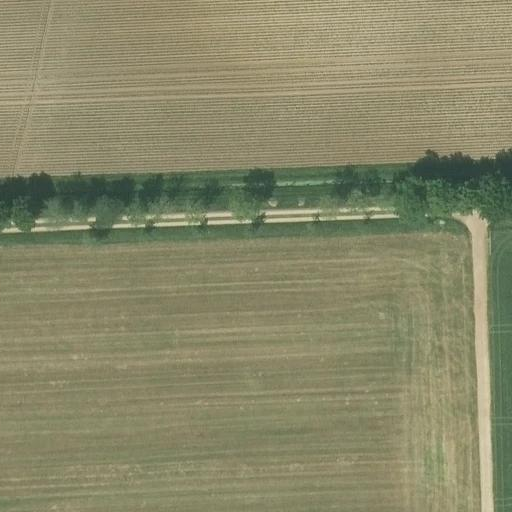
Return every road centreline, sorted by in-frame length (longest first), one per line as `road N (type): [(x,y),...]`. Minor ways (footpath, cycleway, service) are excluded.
road 1 (track): [(511,208),(0,226)]
road 2 (track): [(477,209),(487,511)]
